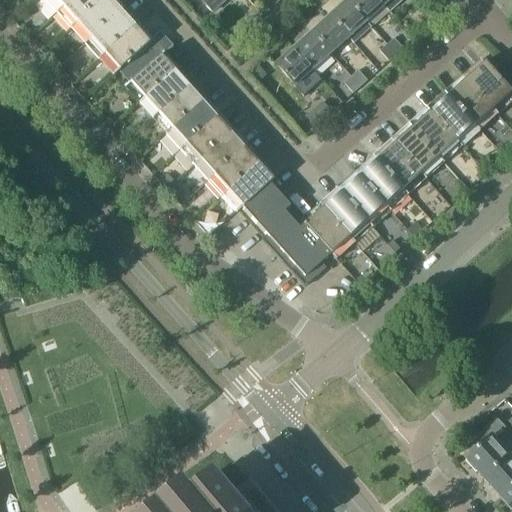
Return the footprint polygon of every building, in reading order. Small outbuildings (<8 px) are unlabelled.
[(43,0),(56,13),(70,0),(43,0)] [(70,0),(56,13),(70,29),(101,0),(70,0)] [(101,0),(70,29),(84,44),(119,13),(107,0),(101,0)] [(376,0),(346,0),(345,1),(365,23),(365,22),(382,7),(376,0)] [(376,0),(382,7),(388,13),(401,0),(376,0)] [(345,1),(327,17),(347,39),(347,38),(354,45),(371,29),(365,22),(365,23),(345,1)] [(84,44),(98,60),(133,28),(119,13),(84,44)] [(327,17),(309,34),(329,55),(347,39),(327,17)] [(113,77),(118,72),(117,71),(141,51),(152,64),(159,58),(171,47),(159,33),(147,44),(133,28),(98,60),(113,77)] [(309,34),(291,50),(311,71),(329,55),(309,34)] [(393,40),(386,46),(395,56),(402,50),(393,40)] [(395,56),(386,46),(379,52),(388,62),(395,56)] [(311,71),(291,50),(273,66),(293,88),(311,71)] [(118,72),(129,84),(152,64),(141,51),(117,71),(118,72)] [(124,89),(137,104),(172,73),(159,58),(152,64),(129,84),(124,89)] [(482,64),(463,81),(496,118),(511,102),(511,96),(508,92),(507,92),(482,64)] [(357,72),(350,78),(359,88),(366,82),(357,72)] [(137,104),(152,120),(186,89),(172,73),(137,104)] [(359,88),(350,78),(343,85),(352,95),(359,88)] [(463,81),(445,98),(478,134),(496,118),(463,81)] [(83,85),(78,90),(84,97),(90,92),(83,85)] [(152,120),(165,135),(200,104),(186,89),(152,120)] [(445,98),(427,114),(459,150),(478,134),(445,98)] [(165,135),(179,151),(214,119),(200,104),(165,135)] [(309,116),(313,120),(318,116),(323,121),(330,115),(321,104),(314,111),(309,116)] [(427,114),(410,129),(442,165),(459,150),(427,114)] [(179,151),(194,167),(228,135),(214,119),(179,151)] [(410,129),(392,145),(424,182),(442,165),(410,129)] [(194,167),(207,182),(242,151),(228,135),(194,167)] [(392,145),(374,161),(406,198),(424,182),(392,145)] [(207,182),(222,197),(256,166),(242,151),(207,182)] [(374,161),(356,178),(388,214),(406,198),(374,161)] [(241,208),(242,209),(268,186),(271,183),(256,166),(222,197),(236,213),(241,208)] [(166,176),(158,183),(166,191),(173,184),(166,176)] [(356,178),(338,194),(370,230),(388,214),(356,178)] [(268,186),(242,209),(241,209),(303,279),(329,256),(302,226),(303,225),(268,186)] [(338,194),(320,209),(353,246),(370,230),(338,194)] [(320,209),(303,225),(302,226),(329,256),(330,254),(336,261),(353,246),(320,209)] [(421,229),(415,223),(408,230),(413,236),(421,229)] [(392,242),(387,246),(395,254),(399,250),(392,242)] [(469,459),(487,479),(511,455),(511,444),(510,442),(506,447),(497,436),(507,427),(498,418),(468,445),(470,448),(473,456),(469,459)] [(511,455),(487,479),(504,498),(511,491),(511,455)] [(275,511),(254,487),(239,499),(221,477),(198,497),(190,487),(160,511),(275,511)]
